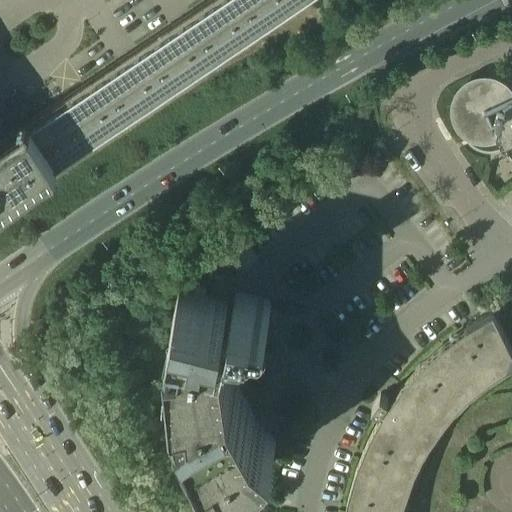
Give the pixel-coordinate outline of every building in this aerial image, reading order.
[(305,0),(207,0),(0,138),(0,195),(6,195),(12,194),(21,190),(305,0)] [(511,141),(511,85),(510,82),(507,80),(504,78),(502,77),(498,76),(495,75),(492,74),(489,73),(486,73),(482,74),(479,74),(476,75),(473,76),(470,78),(467,80),(465,82),(462,84),(460,86),(458,89),(457,92),(456,95),(455,98),(454,101),(453,104),(453,108),(454,111),(454,114),(455,117),(456,120),(458,123),(459,126),(461,128),(464,131),(466,133),(469,135),(472,136),(475,138),(478,139),(481,140),(484,140),(487,140),(491,140),(494,139),(497,138),(500,137),(504,146),(511,141)] [(231,254),(243,270),(261,256),(249,241),(231,254)] [(268,299),(267,299),(236,292),(234,302),(234,303),(206,296),(180,290),(173,318),(173,333),(180,387),(184,402),(209,450),(218,462),(238,482),(277,441),(258,423),(235,378),(229,328),(261,324),(264,311),(270,309),(271,309),(271,308),(272,307),(272,306),(272,305),(271,303),(271,302),(271,301),(270,300),(269,300),(268,299)] [(400,386),(391,399),(381,393),(373,405),(380,411),(381,410),(383,411),(369,438),(357,466),(349,495),(346,511),(403,511),(406,498),(416,471),(424,453),(437,432),(444,422),(454,410),(467,396),(490,378),(506,368),(511,364),(511,345),(494,310),(467,325),(443,343),(420,363),(400,386)]
